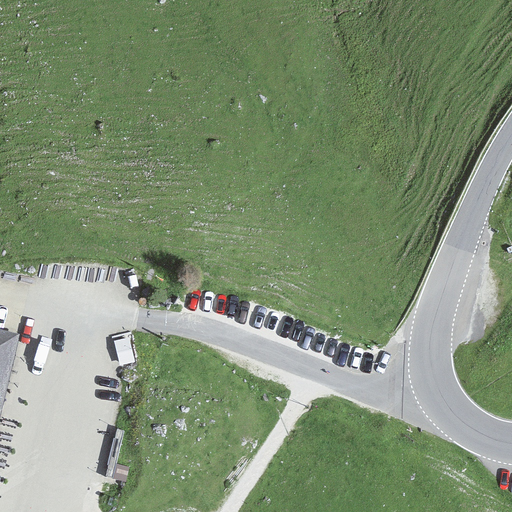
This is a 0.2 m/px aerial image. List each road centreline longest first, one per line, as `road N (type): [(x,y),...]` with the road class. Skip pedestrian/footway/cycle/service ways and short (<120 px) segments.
road 1 (secondary): [(511,441),(455,415),(430,355),(444,284),(511,134)]
road 2 (track): [(315,371),(229,511)]
